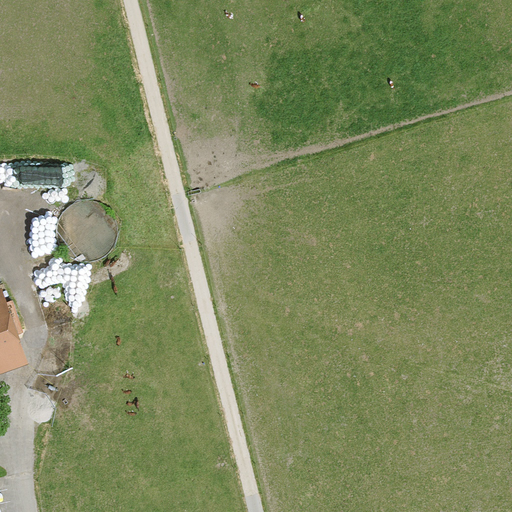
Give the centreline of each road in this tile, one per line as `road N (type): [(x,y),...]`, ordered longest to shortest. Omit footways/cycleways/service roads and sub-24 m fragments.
road 1 (track): [(128,0),(254,511)]
road 2 (track): [(0,252),(33,343),(23,441),(34,511)]
